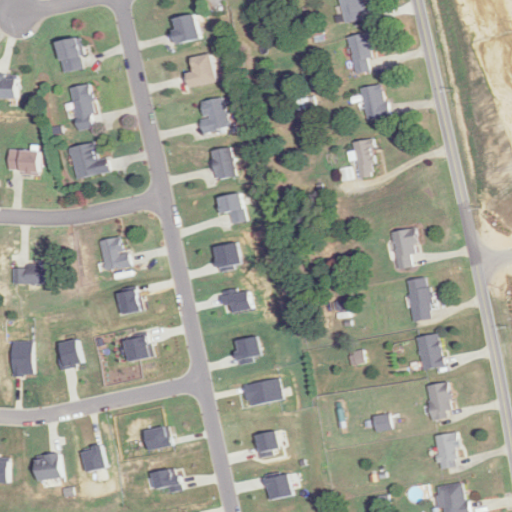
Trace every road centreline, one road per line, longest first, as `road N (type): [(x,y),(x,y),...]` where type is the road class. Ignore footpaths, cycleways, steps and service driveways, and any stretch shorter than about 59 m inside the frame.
road 1 (residential): [(229,511),(117,0)]
road 2 (residential): [(511,455),(418,0)]
road 3 (residential): [(0,416),(36,418),(201,384)]
road 4 (residential): [(0,217),(56,221),(159,200)]
